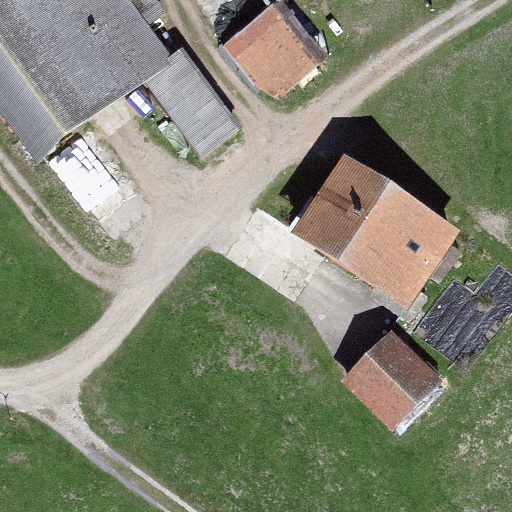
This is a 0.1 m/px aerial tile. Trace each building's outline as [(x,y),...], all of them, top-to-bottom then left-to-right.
[(109,0),(0,0),(0,120),(26,160),(143,83),(193,158),(236,130),(182,48),(154,67),(109,0)] [(202,0),(224,27),(257,0),(202,0)] [(287,0),(286,0),(219,42),(258,105),(327,62),(287,0)] [(458,239),(341,160),(291,233),(408,312),(458,239)] [(400,354),(351,402),(393,445),(442,398),(400,354)]
